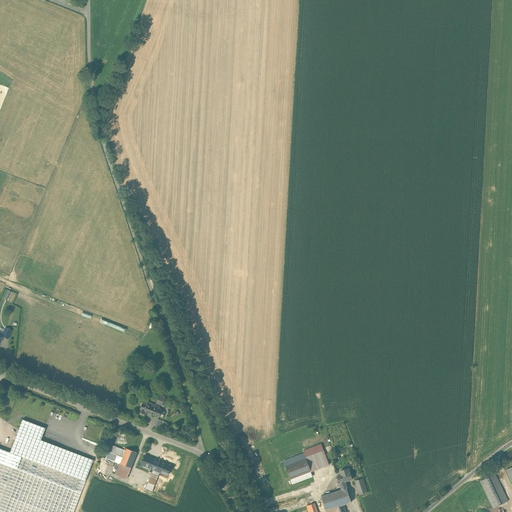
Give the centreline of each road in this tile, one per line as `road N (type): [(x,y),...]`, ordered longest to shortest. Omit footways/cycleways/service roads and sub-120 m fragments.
road 1 (unclassified): [(198,453),(103,141),(87,0)]
road 2 (unclassified): [(198,453),(0,374)]
